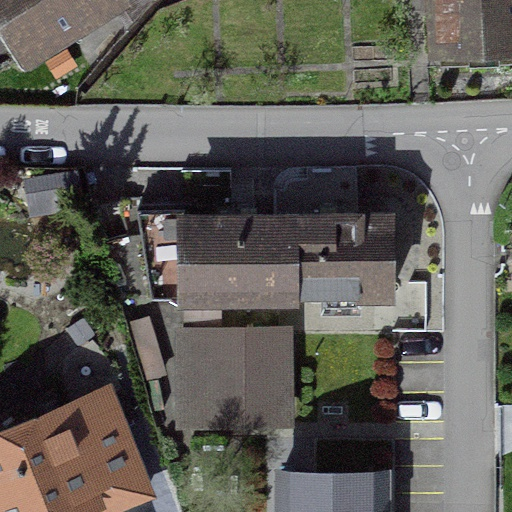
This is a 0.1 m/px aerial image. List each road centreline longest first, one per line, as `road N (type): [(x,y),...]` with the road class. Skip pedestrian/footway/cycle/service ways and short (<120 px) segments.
road 1 (residential): [(465,131),(0,127)]
road 2 (residential): [(465,131),(467,511)]
